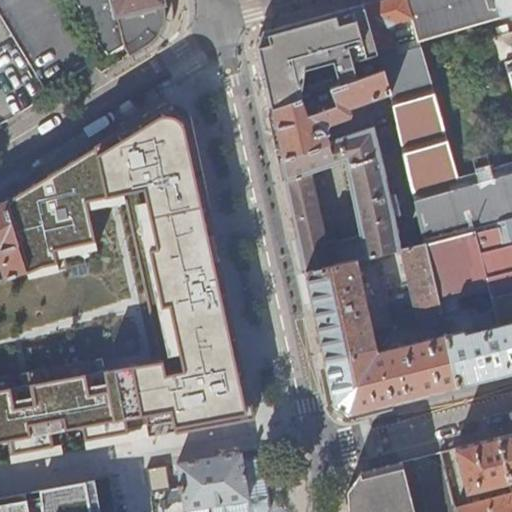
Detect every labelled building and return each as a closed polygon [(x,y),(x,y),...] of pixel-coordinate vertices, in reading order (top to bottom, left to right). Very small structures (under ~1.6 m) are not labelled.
[(72,0),(96,39),(92,39),(108,56),(124,47),(131,58),(132,58),(148,49),(158,40),(163,33),(166,22),(166,10),(164,0),(72,0)] [(511,0),(387,0),(366,6),(384,73),(390,96),(393,108),(397,121),(397,122),(416,211),(425,246),(511,220),(511,65),(505,67),(511,92),(511,165),(459,179),(421,43),(511,16),(511,0)] [(384,73),(366,6),(265,35),(256,49),(261,75),(270,112),(302,101),(322,94),(313,64),(345,54),(354,83),(384,73)] [(302,101),(270,112),(275,138),(280,161),(330,144),(326,134),(330,126),(350,119),(351,115),(350,109),(390,96),(384,73),(354,83),(332,91),(337,106),(308,116),(302,101)] [(322,94),(302,101),(308,116),(337,106),(332,91),(322,94)] [(171,104),(7,202),(28,272),(73,264),(70,250),(107,242),(99,206),(145,198),(177,347),(102,363),(117,446),(257,420),(252,396),(245,366),(236,323),(213,217),(190,112),(171,104)] [(397,121),(393,108),(382,110),(384,123),(397,121)] [(398,217),(394,196),(387,197),(373,130),(330,144),(280,161),(297,240),(305,274),(357,262),(399,252),(400,252),(393,219),(398,217)] [(7,202),(0,206),(0,257),(7,281),(28,272),(7,202)] [(405,214),(414,249),(425,246),(416,211),(405,214)] [(446,337),(459,388),(511,374),(511,220),(425,246),(441,314),(441,315),(460,311),(458,301),(488,292),(498,329),(475,335),(472,324),(469,323),(464,324),(462,329),(463,333),(446,337)] [(400,252),(399,252),(416,320),(441,314),(425,246),(414,249),(400,252)] [(357,262),(305,274),(317,329),(326,368),(377,354),(377,352),(357,262)] [(441,314),(416,320),(419,332),(444,326),(441,315),(441,314)] [(377,354),(326,368),(334,407),(349,416),(459,388),(446,337),(377,354)] [(0,467),(117,446),(102,363),(0,385),(0,467)] [(511,434),(500,438),(510,481),(511,480),(511,434)] [(510,481),(500,438),(456,449),(467,494),(511,483),(510,481)] [(243,455),(178,466),(186,511),(220,506),(251,501),(243,455)] [(414,511),(403,463),(360,474),(347,492),(348,511),(414,511)] [(162,486),(158,467),(147,469),(150,488),(162,486)] [(101,511),(96,481),(41,491),(43,511),(101,511)] [(43,511),(41,491),(25,494),(28,511),(43,511)] [(0,511),(28,511),(25,494),(0,498),(0,511)] [(511,511),(511,494),(457,509),(457,511),(511,511)]
